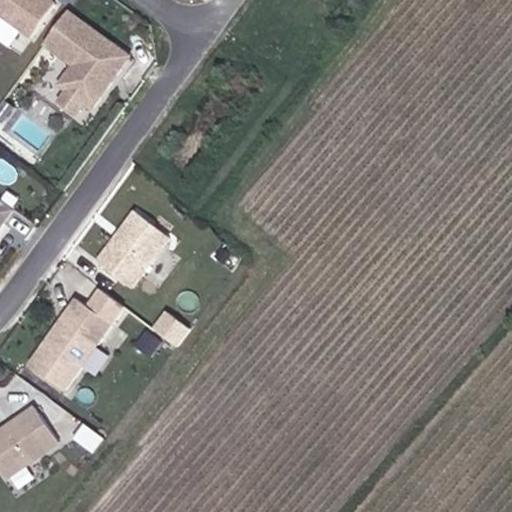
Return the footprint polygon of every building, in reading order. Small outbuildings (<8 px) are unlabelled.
[(43,0),(0,0),(0,18),(26,37),(50,4),(43,0)] [(73,68),(59,87),(66,93),(84,106),(92,111),(129,59),(67,15),(44,48),(73,68)] [(66,93),(54,110),(72,123),(84,106),(66,93)] [(0,204),(0,232),(13,214),(0,204)] [(134,215),(96,264),(130,290),(168,240),(134,215)] [(157,326),(179,346),(195,328),(173,309),(157,326)] [(65,319),(33,365),(66,390),(99,344),(65,319)] [(164,342),(148,331),(137,346),(152,358),(164,342)] [(36,410),(0,435),(0,472),(7,482),(60,445),(36,410)]
